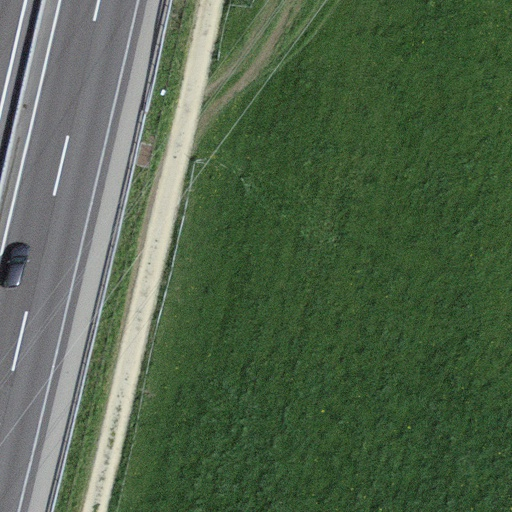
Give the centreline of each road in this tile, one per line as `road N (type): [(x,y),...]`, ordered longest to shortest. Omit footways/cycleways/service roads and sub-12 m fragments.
road 1 (track): [(213,0),(95,511)]
road 2 (motorway): [(0,421),(98,0)]
